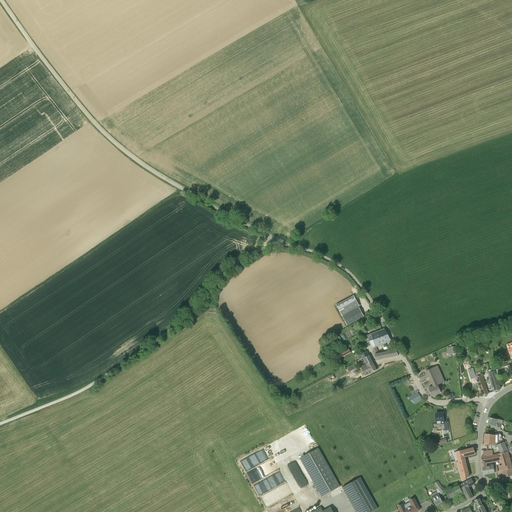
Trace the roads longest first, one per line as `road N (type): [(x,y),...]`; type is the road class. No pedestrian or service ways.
road 1 (unclassified): [(276,239),(157,174),(100,130),(1,0)]
road 2 (unclassified): [(276,239),(232,265),(194,310),(99,379),(0,423)]
road 3 (unclassified): [(489,404),(429,400),(349,273),(276,239)]
